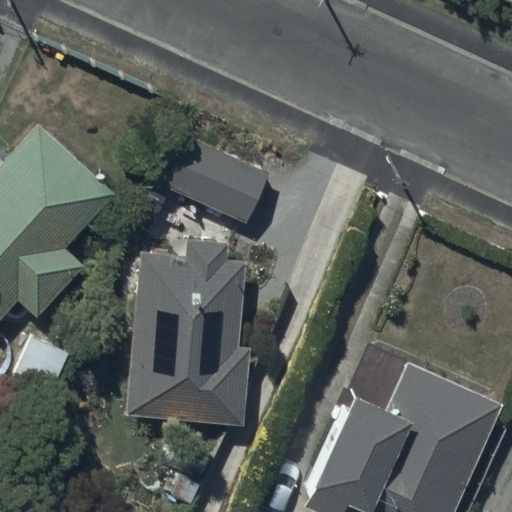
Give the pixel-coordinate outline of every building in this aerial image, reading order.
[(34,109),(0,145),(0,298),(14,284),(33,301),(79,251),(61,234),(111,180),(34,109)] [(266,163),(181,124),(159,173),(243,212),(266,163)] [(182,240),(133,237),(125,400),(237,406),(241,333),(231,333),(235,248),(222,248),(223,228),(182,226),(182,240)] [(65,338),(28,321),(8,366),(45,382),(65,338)] [(384,382),(347,365),(294,481),(328,497),(338,474),(357,483),(345,508),(354,511),(440,511),(498,387),(401,344),(384,382)] [(81,511),(83,508),(8,475),(0,492),(0,511),(81,511)]
